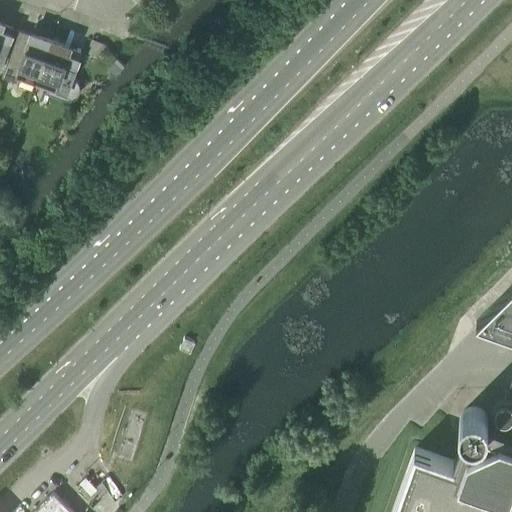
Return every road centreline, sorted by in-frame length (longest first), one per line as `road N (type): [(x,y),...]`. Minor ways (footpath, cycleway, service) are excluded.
road 1 (secondary): [(0,456),(480,0)]
road 2 (secondary): [(357,0),(0,351)]
